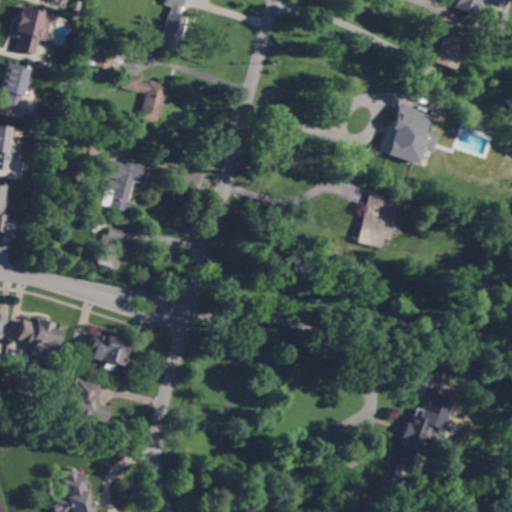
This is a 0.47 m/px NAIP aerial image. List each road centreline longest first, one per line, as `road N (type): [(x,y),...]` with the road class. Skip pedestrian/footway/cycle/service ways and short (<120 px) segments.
road 1 (residential): [(168,511),(157,452),(162,409),(274,0)]
road 2 (residential): [(188,319),(0,272)]
